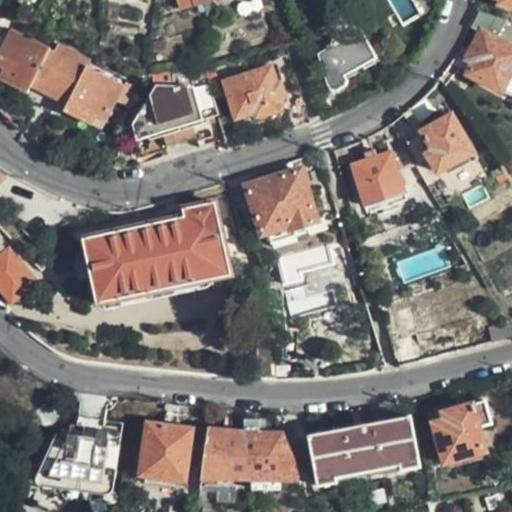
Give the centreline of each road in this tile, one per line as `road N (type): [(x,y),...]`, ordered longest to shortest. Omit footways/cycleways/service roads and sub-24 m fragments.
road 1 (residential): [(458,0),(418,77),(374,111),(320,136),(120,189),(70,184),(0,143)]
road 2 (residential): [(0,325),(62,368),(231,391),(345,388),(511,351)]
